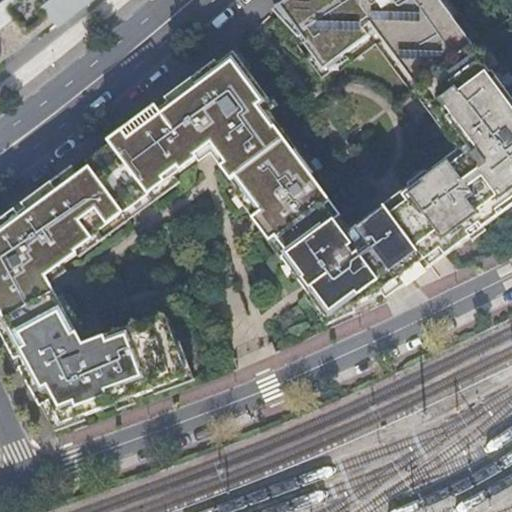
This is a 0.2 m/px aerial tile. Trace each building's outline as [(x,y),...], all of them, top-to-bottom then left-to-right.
[(0,20),(13,10),(8,4),(12,0),(2,0),(0,2),(0,20)] [(12,0),(8,4),(13,10),(16,13),(28,28),(53,9),(46,0),(42,3),(39,0),(12,0)] [(58,16),(61,20),(85,0),(39,0),(42,3),(46,0),(53,9),(58,16)] [(287,0),(280,6),(308,44),(305,46),(314,58),(325,72),(346,56),(376,33),(394,58),(401,53),(423,83),(467,50),(448,24),(455,20),(440,0),(287,0)] [(308,44),(280,6),(274,12),(298,38),(299,38),(305,46),(308,44)] [(16,13),(0,25),(0,45),(3,50),(0,52),(0,60),(20,46),(58,16),(53,9),(28,28),(16,13)] [(473,45),(455,20),(448,24),(467,50),(471,47),(473,45)] [(511,111),(511,112),(500,97),(507,91),(504,87),(502,89),(492,75),(471,47),(467,50),(423,83),(417,87),(420,90),(427,100),(430,98),(450,126),(445,130),(456,145),(459,143),(466,153),(453,162),(450,159),(449,160),(429,175),(427,173),(425,174),(423,176),(424,178),(414,185),(413,183),(411,184),(409,186),(412,190),(404,196),(406,198),(407,197),(415,208),(416,217),(439,248),(438,249),(440,251),(441,250),(446,257),(472,238),(468,234),(480,225),(483,229),(500,217),(497,212),(511,201),(511,111)] [(236,48),(217,62),(223,71),(239,59),(249,72),(252,70),(236,48)] [(423,83),(401,53),(394,58),(417,88),(417,87),(423,83)] [(325,72),(314,58),(309,60),(323,79),(350,60),(346,56),(325,72)] [(115,150),(149,196),(152,194),(176,177),(198,160),(200,159),(197,156),(213,145),(226,165),(222,168),(222,169),(240,193),(250,207),(252,206),(259,215),(277,239),(289,255),(283,260),(284,260),(309,295),(328,320),(352,309),(383,295),(384,295),(383,293),(424,262),(430,269),(431,269),(395,220),(387,210),(369,223),(363,227),(344,241),(322,211),(332,204),(312,178),(304,167),(302,168),(294,155),(295,155),(294,153),(276,129),(275,127),(274,129),(260,110),(270,101),(249,72),(239,59),(223,71),(217,62),(166,99),(170,104),(160,112),(156,107),(109,142),(115,150)] [(499,70),(492,75),(502,89),(504,87),(509,83),(499,70)] [(420,90),(415,93),(458,151),(449,158),(449,160),(450,159),(453,162),(466,153),(459,143),(456,145),(445,130),(450,126),(430,98),(427,100),(420,90)] [(511,111),(511,98),(507,91),(500,97),(511,112),(511,111)] [(170,104),(166,99),(156,107),(160,112),(170,104)] [(273,99),(270,101),(260,110),(274,129),(275,127),(276,129),(280,126),(271,114),(280,107),(273,99)] [(115,150),(109,142),(85,159),(91,167),(115,150)] [(213,145),(197,156),(200,159),(198,160),(201,164),(211,157),(221,170),(222,169),(222,168),(226,165),(213,145)] [(149,196),(115,150),(91,167),(125,214),(149,196)] [(315,175),(297,150),(294,153),(295,155),(294,155),(302,168),(304,167),(312,178),(315,175)] [(125,214),(91,167),(80,176),(58,192),(52,184),(23,205),(27,210),(20,215),(16,210),(0,222),(0,331),(41,407),(50,403),(62,425),(84,417),(115,406),(134,399),(154,391),(174,384),(172,378),(187,373),(176,345),(165,315),(101,339),(84,345),(48,278),(63,266),(78,255),(79,255),(77,253),(102,234),(100,232),(122,216),(125,214)] [(80,176),(74,168),(52,184),(58,192),(80,176)] [(423,171),(409,181),(411,184),(413,183),(414,185),(424,178),(423,176),(425,174),(423,171)] [(180,183),(176,177),(152,194),(157,201),(180,183)] [(250,207),(240,193),(236,196),(253,220),(259,215),(252,206),(250,207)] [(399,201),(387,210),(395,220),(431,269),(446,257),(441,250),(440,251),(438,249),(439,248),(416,217),(415,208),(407,197),(406,198),(404,196),(399,201)] [(511,208),(511,201),(497,212),(500,217),(511,208)] [(351,229),(332,204),(322,211),(344,241),(363,227),(360,222),(351,229)] [(27,210),(23,205),(16,210),(20,215),(27,210)] [(277,239),(259,215),(253,220),(270,242),(271,243),(277,239)] [(127,223),(122,216),(100,232),(102,234),(77,253),(79,255),(78,255),(80,258),(127,223)] [(483,229),(480,225),(468,234),(472,238),(483,229)] [(289,255),(277,239),(271,243),(270,242),(269,244),(282,261),(284,260),(283,260),(289,255)] [(430,269),(424,262),(383,293),(384,295),(383,295),(387,301),(430,269)] [(67,272),(63,266),(48,278),(84,345),(101,339),(98,331),(85,336),(55,282),(67,272)] [(328,320),(309,295),(305,297),(327,326),(355,314),(352,309),(328,320)] [(195,381),(181,343),(176,345),(187,373),(172,378),(174,384),(154,391),(156,396),(195,381)] [(136,405),(134,399),(115,406),(118,412),(136,405)] [(62,425),(50,403),(41,407),(55,432),(86,421),(84,417),(62,425)]
